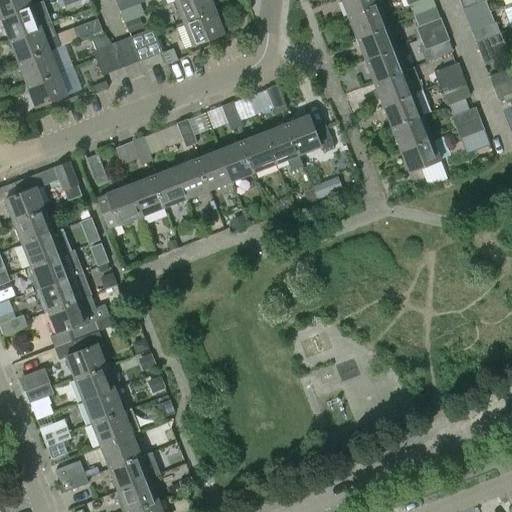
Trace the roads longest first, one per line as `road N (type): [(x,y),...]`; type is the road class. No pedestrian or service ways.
road 1 (residential): [(511,407),(295,511)]
road 2 (residential): [(147,110),(254,66),(266,49),(270,0)]
road 3 (residential): [(442,0),(503,151)]
road 4 (residential): [(1,162),(147,110)]
road 5 (residential): [(46,511),(0,388)]
